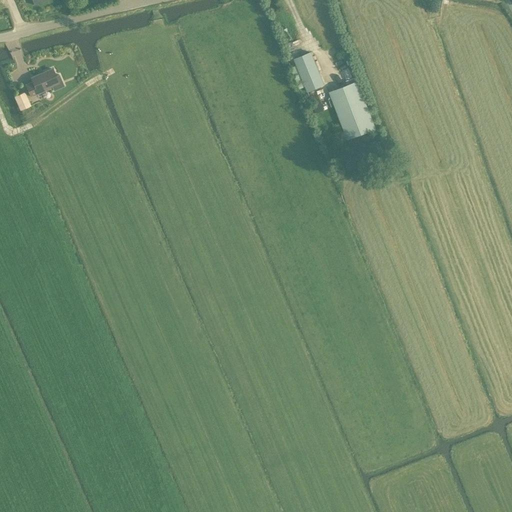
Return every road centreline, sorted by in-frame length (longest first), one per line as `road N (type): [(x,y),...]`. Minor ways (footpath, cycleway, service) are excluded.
road 1 (unclassified): [(0,38),(153,0)]
road 2 (track): [(0,113),(17,131),(112,72)]
